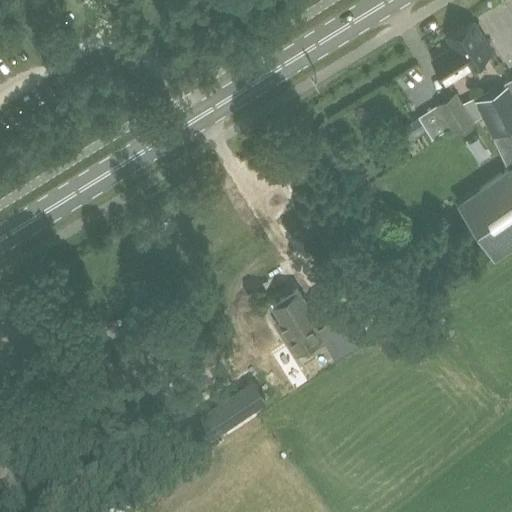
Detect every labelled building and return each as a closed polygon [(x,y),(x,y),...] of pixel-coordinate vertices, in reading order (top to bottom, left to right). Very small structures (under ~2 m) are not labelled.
[(444,79),(491,50),(474,21),(447,38),(452,46),(432,58),(444,79)] [(507,168),(452,205),(488,258),(511,242),(511,79),(505,83),(507,86),(477,100),(483,114),(507,168)] [(475,101),(474,97),(461,103),(455,93),(417,116),(431,138),(448,127),(452,134),(483,114),(477,100),(475,101)] [(424,128),(418,117),(402,127),(408,137),(424,128)] [(339,134),(335,127),(330,131),(334,137),(339,134)] [(348,310),(317,329),(311,318),(315,316),(298,288),(273,303),(281,317),(275,321),(295,353),(310,344),(312,347),(337,332),(347,349),(372,333),(360,312),(352,317),(348,310)] [(240,374),(250,367),(253,365),(247,356),(245,357),(243,353),(241,354),(231,360),(230,359),(204,375),(215,392),(241,375),(240,374)] [(207,439),(253,409),(266,401),(252,381),(219,403),(194,419),(207,439)]
